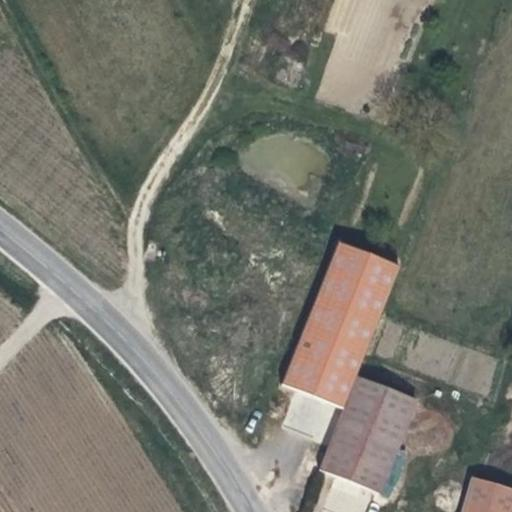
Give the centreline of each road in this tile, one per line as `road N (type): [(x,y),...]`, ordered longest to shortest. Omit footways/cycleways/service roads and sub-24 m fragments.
road 1 (secondary): [(257,511),(143,348),(0,221)]
road 2 (track): [(249,0),(222,76),(153,191),(123,331)]
